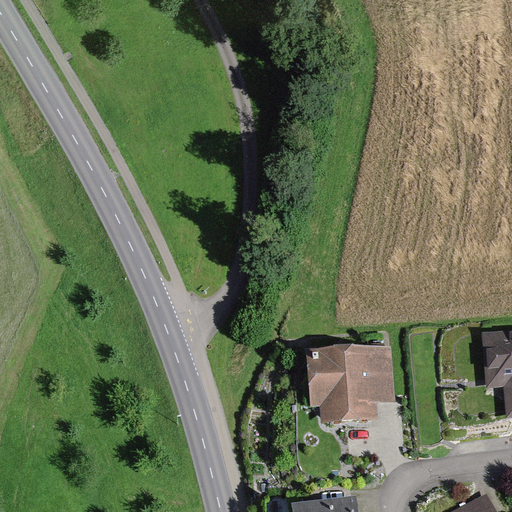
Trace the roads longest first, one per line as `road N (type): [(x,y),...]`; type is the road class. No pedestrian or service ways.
road 1 (secondary): [(0,14),(132,237),(187,388),(220,511)]
road 2 (track): [(202,0),(235,55),(252,107),(258,166),(251,228),(228,299),(209,318),(167,332)]
road 3 (residential): [(403,511),(419,482),(511,471)]
